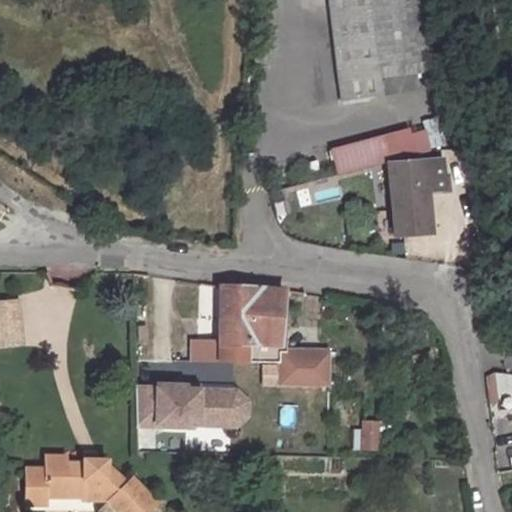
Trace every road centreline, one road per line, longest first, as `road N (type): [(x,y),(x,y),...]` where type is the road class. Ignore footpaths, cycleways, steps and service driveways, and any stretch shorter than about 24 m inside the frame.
road 1 (residential): [(460,348),(447,304),(420,294),(44,248)]
road 2 (residential): [(491,511),(460,348)]
